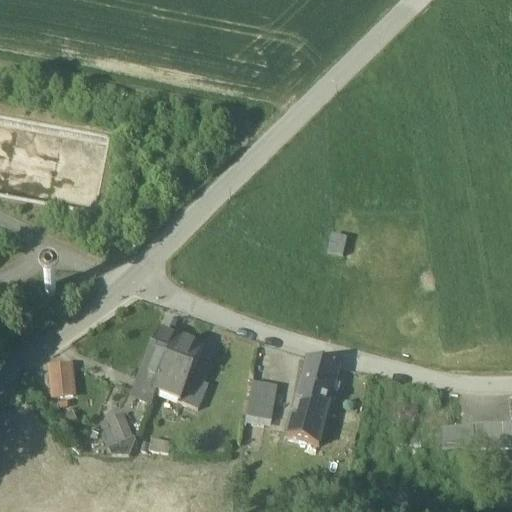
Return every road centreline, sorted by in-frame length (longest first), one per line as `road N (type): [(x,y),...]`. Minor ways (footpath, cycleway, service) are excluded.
road 1 (residential): [(418,0),(132,285)]
road 2 (residential): [(511,386),(454,388),(132,285)]
road 3 (residential): [(132,285),(0,381)]
road 4 (track): [(132,285),(57,254),(0,282)]
